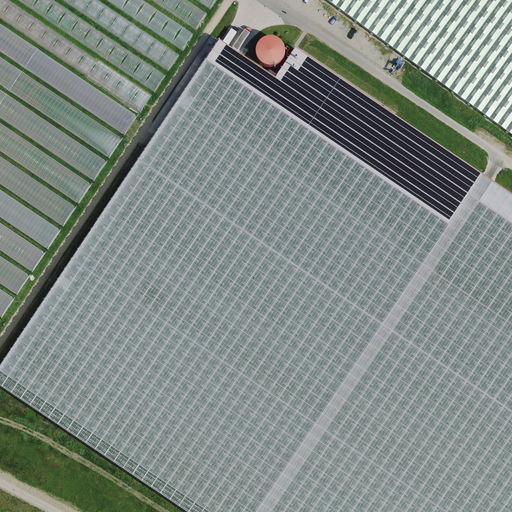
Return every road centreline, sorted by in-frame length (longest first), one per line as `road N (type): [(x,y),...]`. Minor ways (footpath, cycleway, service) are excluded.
road 1 (track): [(229,0),(0,342)]
road 2 (track): [(511,164),(267,0)]
